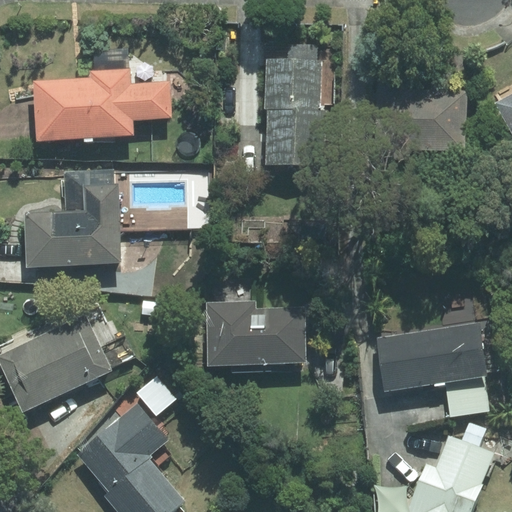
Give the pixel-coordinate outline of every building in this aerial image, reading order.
[(511,67),(511,44),(486,57),(495,76),(511,67)] [(269,108),(266,163),(325,166),(327,109),(320,109),(322,61),(267,59),(265,108),(269,108)] [(37,141),(134,135),(134,119),(172,116),(171,81),(131,83),(130,67),(90,70),(90,77),(34,81),(37,141)] [(469,90),(413,88),(414,78),(379,76),(377,149),(467,151),(469,90)] [(511,133),(511,92),(495,103),(511,133)] [(26,266),(121,262),(117,182),(82,184),(84,209),(23,212),(26,266)] [(159,315),(161,302),(143,300),(141,313),(159,315)] [(207,365),(307,362),(305,308),(257,309),(257,301),(206,303),(207,365)] [(0,363),(23,412),(113,371),(87,314),(0,354),(0,363)] [(384,389),(488,374),(480,321),(376,337),(384,389)] [(140,403),(79,454),(110,491),(106,495),(120,511),(171,511),(186,500),(151,458),(154,456),(152,454),(171,439),(140,403)] [(482,486),(494,454),(449,437),(436,468),(426,464),(407,511),(473,511),(484,487),(482,486)]
